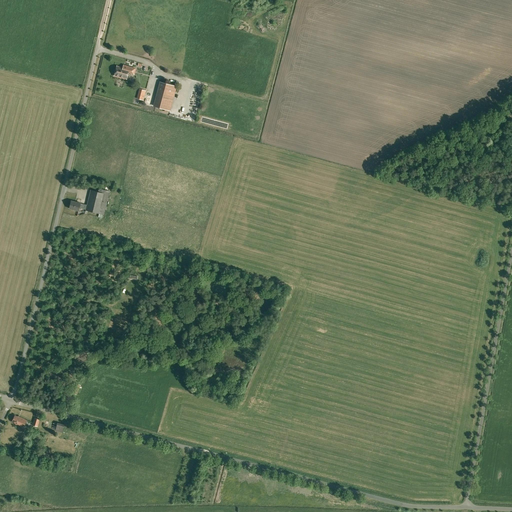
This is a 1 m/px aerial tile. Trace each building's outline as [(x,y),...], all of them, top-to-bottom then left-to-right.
[(117,66),(114,76),(126,79),(128,72),(134,74),(135,68),(125,66),(125,68),(117,66)] [(176,86),(162,82),(155,107),(170,110),(176,86)] [(107,202),(102,201),(104,193),(91,190),(87,205),(80,203),(71,201),(69,208),(78,211),(79,208),(86,209),(86,210),(99,213),(99,214),(104,215),(107,202)] [(68,390),(72,392),(76,394),(79,388),(70,385),(68,390)] [(27,420),(20,417),(19,417),(15,415),(12,421),(15,423),(15,424),(23,427),(27,420)] [(45,425),(52,427),(51,429),(55,430),(62,432),(64,424),(58,422),(53,421),(47,419),(45,425)]
